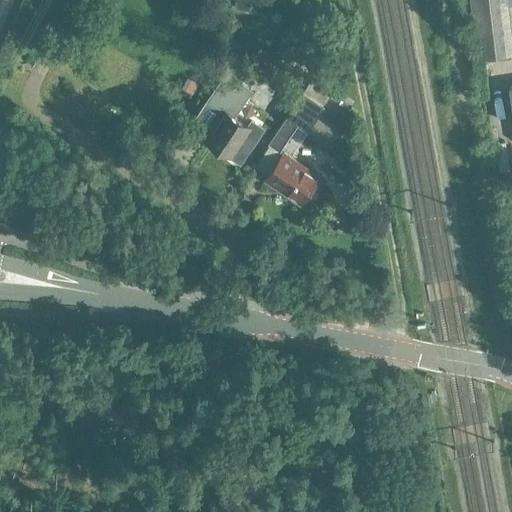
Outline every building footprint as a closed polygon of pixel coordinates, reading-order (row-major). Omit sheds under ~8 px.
[(237,0),(236,10),(268,14),(269,0),(237,0)] [(511,0),(470,0),(477,59),(511,54),(511,48),(507,3),(511,2),(511,0)] [(306,52),(288,41),(280,56),(298,66),(306,52)] [(263,129),(253,123),(250,128),(234,117),(251,90),(226,74),(209,101),(225,112),(206,141),(219,149),(217,151),(226,157),(227,155),(230,157),(237,147),(247,153),(263,129)] [(303,93),(252,167),(268,177),(266,180),(301,203),(318,177),(291,159),(307,134),(315,140),(313,143),(318,146),(320,143),(330,149),(336,140),(351,151),(352,149),(354,151),(357,146),(358,147),(361,142),(359,140),(360,138),(360,137),(343,123),(341,127),(320,114),(324,107),(333,92),(330,90),(332,87),(315,75),(303,93)]
